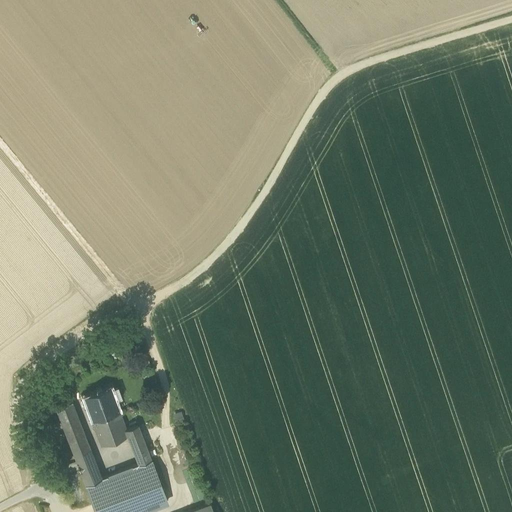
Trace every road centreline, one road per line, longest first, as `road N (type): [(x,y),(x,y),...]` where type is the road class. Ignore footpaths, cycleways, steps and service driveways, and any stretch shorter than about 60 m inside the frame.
road 1 (track): [(511,16),(343,68),(318,89),(211,253),(135,304),(163,379),(166,428)]
road 2 (track): [(0,141),(135,304),(29,368),(13,408),(47,483)]
